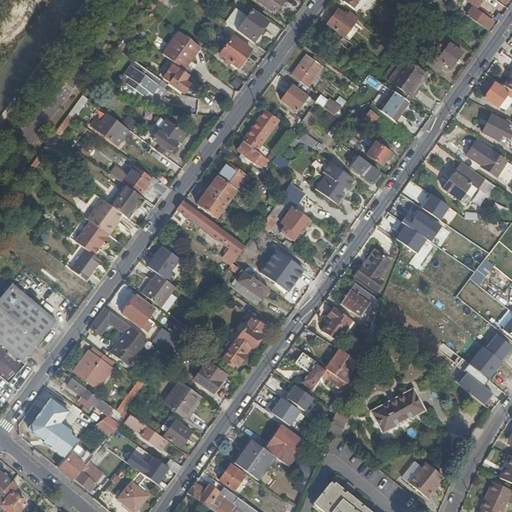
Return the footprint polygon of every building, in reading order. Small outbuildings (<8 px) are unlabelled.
[(256,0),(275,13),(284,0),(256,0)] [(345,0),(343,3),(352,10),(359,0),(345,0)] [(483,0),(465,0),(477,8),(483,0)] [(421,4),(416,12),(422,16),(427,9),(421,4)] [(227,21),(228,22),(232,17),(242,24),(248,16),(237,8),(227,21)] [(492,8),(486,17),(492,22),(498,13),(492,8)] [(237,31),(254,43),(257,39),(269,23),(253,10),(248,16),(242,24),(232,17),(228,22),(227,23),(227,24),(237,31)] [(355,23),(338,10),(327,25),(344,37),(355,23)] [(467,16),(487,30),(493,22),(492,22),(486,17),(478,11),(476,14),(471,11),(467,16)] [(237,31),(227,24),(222,30),(232,37),(220,54),(227,59),(225,62),(230,66),(232,63),(239,68),(252,50),(234,36),(237,31)] [(179,33),(163,55),(183,70),(193,56),(192,55),(198,47),(179,33)] [(360,51),(335,33),(328,43),(341,54),(338,59),(343,63),(353,50),(358,54),(354,60),(359,64),(365,56),(360,52),(360,51)] [(462,53),(449,44),(439,59),(451,68),(462,53)] [(326,63),(315,55),(311,61),(321,69),(322,69),(326,63)] [(306,89),(321,69),(311,61),(306,57),(290,78),(306,89)] [(399,68),(404,60),(403,59),(387,81),(392,84),(401,70),(399,68)] [(417,80),(422,73),(404,60),(399,68),(401,70),(392,84),(410,97),(420,82),(417,80)] [(163,82),(135,62),(125,77),(121,79),(121,95),(142,103),(145,97),(149,93),(153,96),(163,82)] [(187,77),(179,70),(169,84),(183,94),(189,85),(184,81),(187,77)] [(428,77),(422,73),(417,80),(420,82),(410,97),(413,99),(428,77)] [(244,82),(238,78),(231,86),(238,90),(244,82)] [(511,97),(511,90),(506,87),(497,81),(484,98),(498,107),(507,95),(511,97)] [(350,100),(359,88),(352,82),(343,95),(350,100)] [(308,97),(293,86),(282,101),(297,112),(308,97)] [(407,102),(392,92),(379,112),(395,123),(400,115),(399,115),(407,102)] [(312,107),(316,102),(310,98),(306,103),(312,107)] [(326,110),(330,103),(322,98),(318,104),(326,110)] [(337,118),(343,110),(332,101),(330,103),(326,110),(337,118)] [(356,122),(353,126),(362,133),(366,127),(361,123),(369,112),(365,109),(348,116),(356,122)] [(361,123),(366,127),(370,129),(379,116),(370,110),(369,112),(361,123)] [(266,111),(243,141),(257,151),(279,120),(266,111)] [(68,115),(54,134),(58,137),(72,118),(68,115)] [(115,121),(107,115),(101,124),(96,130),(118,146),(129,131),(126,129),(121,125),(115,121)] [(503,135),(509,138),(511,132),(506,129),(508,124),(491,115),(483,132),(500,141),(502,137),(503,135)] [(125,119),(121,125),(126,129),(127,127),(133,132),(136,127),(125,119)] [(157,151),(167,158),(171,153),(185,134),(166,120),(153,140),(161,146),(157,151)] [(338,121),(327,134),(328,135),(333,128),(337,131),(337,130),(339,132),(344,125),(338,121)] [(333,128),(328,135),(331,138),(332,137),(337,131),(333,128)] [(54,134),(39,154),(45,158),(60,138),(58,137),(54,134)] [(305,134),(299,142),(317,155),(323,148),(305,134)] [(380,164),(389,151),(374,140),(365,152),(380,164)] [(268,162),(269,160),(257,151),(243,141),(237,150),(263,169),(268,163),(268,162)] [(507,161),(477,141),(468,155),(474,160),(483,166),(482,167),(497,177),(507,161)] [(277,155),(272,163),(283,171),(288,163),(277,155)] [(380,173),(359,157),(351,168),(372,184),(380,173)] [(355,183),(323,159),(312,174),(313,178),(320,183),(314,191),(338,208),(345,198),(342,196),(345,191),(348,193),(355,183)] [(237,191),(238,192),(248,178),(228,163),(218,177),(237,191)] [(484,178),(463,163),(443,189),(464,205),(484,178)] [(249,173),(260,181),(264,176),(254,167),(249,173)] [(116,179),(122,184),(124,181),(142,194),(145,189),(152,180),(134,168),(126,178),(120,174),(116,179)] [(237,191),(218,177),(197,205),(216,219),(237,191)] [(158,181),(154,178),(152,180),(145,189),(151,193),(154,189),(152,188),(158,181)] [(496,187),(484,178),(477,187),(489,196),(496,187)] [(154,189),(163,196),(168,189),(158,181),(152,188),(154,189)] [(123,184),(108,205),(121,214),(127,218),(135,206),(139,209),(144,200),(123,184)] [(294,209),(305,194),(292,185),(286,192),(285,193),(282,197),(270,214),(260,228),(264,231),(276,215),(278,216),(284,208),(294,215),(293,215),(289,213),(283,222),(287,225),(281,233),(293,241),(299,233),(302,235),(312,222),(294,209)] [(102,200),(87,220),(90,222),(108,236),(116,226),(113,224),(117,219),(121,214),(108,205),(102,200)] [(184,201),(177,210),(230,250),(223,259),(232,265),(232,264),(233,265),(236,259),(245,247),(184,201)] [(30,205),(28,208),(47,222),(50,218),(40,210),(39,211),(30,205)] [(465,212),(464,218),(475,220),(476,214),(465,212)] [(456,231),(438,218),(421,241),(440,254),(456,231)] [(90,222),(75,242),(85,250),(94,257),(109,236),(108,236),(90,222)] [(0,235),(5,239),(10,232),(0,224),(0,235)] [(154,262),(150,269),(157,274),(168,282),(173,275),(170,273),(179,260),(162,247),(156,256),(157,256),(153,261),(154,262)] [(70,270),(84,281),(100,261),(94,257),(85,250),(70,270)] [(374,250),(362,267),(366,270),(378,253),(374,250)] [(366,270),(362,267),(355,276),(377,291),(387,277),(382,274),(391,262),(378,253),(366,270)] [(157,256),(156,256),(148,267),(150,269),(154,262),(153,261),(157,256)] [(247,267),(236,259),(233,265),(243,272),(247,267)] [(303,271),(286,259),(270,281),(288,293),(303,271)] [(262,300),(269,290),(261,284),(249,276),(243,272),(233,265),(232,264),(232,265),(229,269),(238,276),(236,279),(238,281),(237,283),(262,300)] [(249,276),(261,284),(265,278),(254,270),(249,276)] [(168,282),(157,274),(142,294),(160,308),(175,287),(168,282)] [(0,297),(0,339),(25,360),(57,321),(12,283),(0,297)] [(258,306),(262,300),(237,283),(233,289),(258,306)] [(360,318),(374,297),(356,284),(341,305),(360,318)] [(155,310),(136,295),(122,315),(141,329),(155,310)] [(105,308),(90,328),(100,336),(110,322),(115,315),(105,308)] [(337,343),(351,321),(333,308),(327,316),(330,319),(322,332),(337,343)] [(494,326),(511,339),(511,313),(506,310),(494,326)] [(110,322),(117,328),(120,330),(125,323),(115,315),(110,322)] [(232,346),(228,343),(222,352),(226,355),(222,360),(233,367),(236,364),(239,366),(246,356),(246,355),(250,349),(251,349),(261,335),(260,334),(265,327),(252,318),(232,346)] [(125,323),(120,330),(126,335),(112,352),(127,363),(146,338),(125,323)] [(378,328),(371,325),(368,333),(358,358),(361,359),(366,358),(368,354),(372,356),(380,337),(375,335),(378,328)] [(156,345),(167,353),(177,338),(167,331),(156,345)] [(481,385),(511,350),(511,349),(495,335),(453,382),(480,407),(492,394),(481,385)] [(0,339),(0,377),(9,385),(25,365),(22,363),(25,360),(0,339)] [(176,340),(167,353),(165,355),(177,364),(188,349),(176,340)] [(111,367),(115,362),(94,346),(89,352),(111,367)] [(112,368),(111,367),(89,352),(89,351),(74,371),(96,388),(112,368)] [(330,374),(346,386),(351,374),(341,367),(348,358),(340,351),(325,371),(326,371),(330,374)] [(314,388),(326,371),(325,371),(303,354),(296,364),(309,373),(303,380),(314,388)] [(458,379),(467,364),(457,358),(448,372),(458,379)] [(214,394),(227,375),(208,361),(195,380),(214,394)] [(325,379),(344,392),(346,386),(330,374),(325,379)] [(114,409),(72,379),(67,386),(108,416),(114,409)] [(144,384),(139,380),(130,393),(135,397),(138,393),(144,384)] [(201,398),(179,382),(163,404),(185,420),(201,398)] [(295,386),(286,398),(304,411),(313,399),(295,386)] [(382,432),(415,415),(423,411),(413,391),(393,401),(372,412),(382,432)] [(135,397),(130,393),(116,411),(122,415),(124,411),(135,397)] [(270,404),(266,410),(290,427),(300,412),(282,400),(276,408),(270,404)] [(124,411),(122,415),(128,420),(126,423),(142,435),(141,436),(154,446),(155,445),(159,448),(165,440),(124,411)] [(327,434),(338,439),(347,418),(335,413),(335,415),(327,434)] [(107,416),(102,421),(114,430),(118,425),(107,416)] [(169,429),(175,421),(170,417),(164,425),(169,429)] [(102,421),(96,425),(111,435),(115,430),(114,430),(102,421)] [(191,433),(175,421),(169,429),(164,437),(180,449),(191,433)] [(274,457),(287,467),(292,460),(289,458),(301,442),(286,430),(279,439),(281,441),(275,449),(276,449),(271,456),(274,457)] [(281,441),(279,439),(276,437),(265,451),(271,455),(275,449),(281,441)] [(257,481),(274,457),(271,456),(271,455),(265,451),(251,441),(234,464),(257,481)] [(72,454),(58,470),(73,482),(93,457),(86,451),(79,460),(72,454)] [(511,458),(507,457),(497,478),(511,484),(511,458)] [(166,467),(177,475),(182,468),(171,460),(166,467)] [(443,478),(425,464),(409,485),(426,499),(438,484),(443,478)] [(245,476),(230,466),(219,481),(233,492),(245,476)] [(100,478),(86,467),(76,479),(89,491),(100,478)] [(0,493),(9,482),(0,474),(0,493)] [(0,506),(7,511),(20,511),(26,505),(12,493),(17,487),(10,481),(9,482),(0,493),(0,506)] [(485,493),(488,495),(483,505),(499,511),(509,492),(490,482),(485,493)] [(135,511),(148,497),(131,483),(118,500),(132,511),(135,511)] [(356,489),(349,483),(345,487),(352,493),(356,489)] [(348,498),(331,484),(314,505),(322,511),(366,511),(360,507),(361,506),(349,497),(348,498)] [(438,484),(426,499),(428,500),(440,485),(438,484)] [(240,511),(218,496),(217,495),(218,493),(209,486),(204,492),(195,485),(188,494),(212,511),(240,511)] [(240,511),(255,511),(224,489),(218,496),(240,511)]
